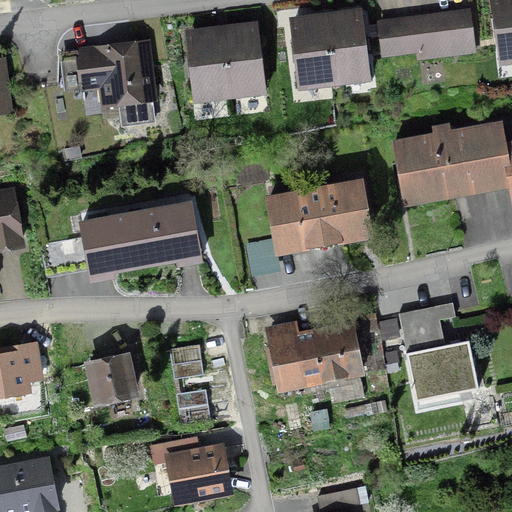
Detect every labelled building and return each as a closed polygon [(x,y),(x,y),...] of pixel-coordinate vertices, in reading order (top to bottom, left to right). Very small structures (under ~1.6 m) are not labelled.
[(511,64),(511,0),(490,0),(499,66),(511,64)] [(471,4),(376,16),(377,22),(369,23),(370,37),(379,36),(381,54),(416,49),(417,58),(477,50),(471,4)] [(325,13),(333,86),(370,82),(361,8),(341,11),(325,13)] [(333,86),(325,13),(307,15),(289,17),(298,90),(303,89),(304,99),(327,96),(326,87),(333,86)] [(220,20),(229,93),(267,88),(258,15),(237,18),(220,20)] [(229,93),(220,20),(201,22),(184,24),(193,97),(229,93)] [(149,35),(78,44),(79,52),(76,53),(79,80),(82,79),(84,88),(99,86),(101,104),(113,103),(114,116),(120,115),(121,123),(156,119),(153,98),(157,97),(149,35)] [(6,52),(0,52),(0,111),(14,110),(6,52)] [(511,191),(511,131),(510,121),(402,143),(415,211),(511,191)] [(266,148),(233,153),(237,181),(270,176),(266,148)] [(363,169),(265,187),(274,236),(245,242),(251,273),(281,268),(277,246),(310,240),(310,238),(317,236),(319,243),(333,241),(331,233),(338,232),(339,235),(375,229),(363,169)] [(15,183),(0,185),(0,246),(26,242),(15,183)] [(192,200),(78,221),(90,283),(116,278),(115,274),(175,262),(176,267),(203,262),(192,200)] [(453,300),(399,311),(416,393),(478,380),(468,335),(444,340),(439,317),(456,313),(453,300)] [(297,317),(265,323),(269,343),(265,344),(272,380),(276,379),(278,386),(303,382),(304,391),(329,386),(331,397),(337,396),(339,405),(365,400),(359,370),(365,369),(354,315),(299,326),(297,317)] [(383,338),(401,334),(396,315),(379,319),(383,338)] [(8,346),(0,347),(0,393),(33,388),(31,378),(44,376),(38,337),(8,342),(8,346)] [(198,342),(169,347),(174,377),(204,372),(198,342)] [(130,345),(83,355),(93,399),(98,398),(99,404),(133,396),(131,391),(139,390),(130,345)] [(402,367),(397,348),(383,352),(388,370),(402,367)] [(206,388),(177,393),(182,420),(211,415),(206,388)] [(387,410),(385,398),(343,407),(346,419),(387,410)] [(114,416),(131,413),(129,400),(112,404),(114,416)] [(330,427),(327,406),(309,409),(313,430),(330,427)] [(198,436),(150,445),(154,465),(166,463),(174,507),(234,496),(224,442),(200,447),(198,436)] [(49,451),(0,461),(0,511),(19,511),(60,504),(49,451)] [(305,468),(302,459),(292,461),(294,470),(305,468)] [(320,511),(354,511),(353,505),(369,501),(365,484),(316,494),(320,511)]
